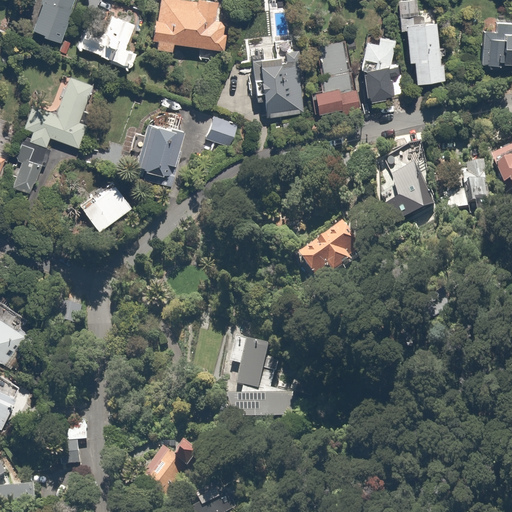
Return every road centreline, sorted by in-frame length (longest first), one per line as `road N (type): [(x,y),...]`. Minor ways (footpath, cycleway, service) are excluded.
road 1 (residential): [(97,285),(201,192),(263,158),(511,103)]
road 2 (residential): [(97,285),(95,429),(109,511)]
